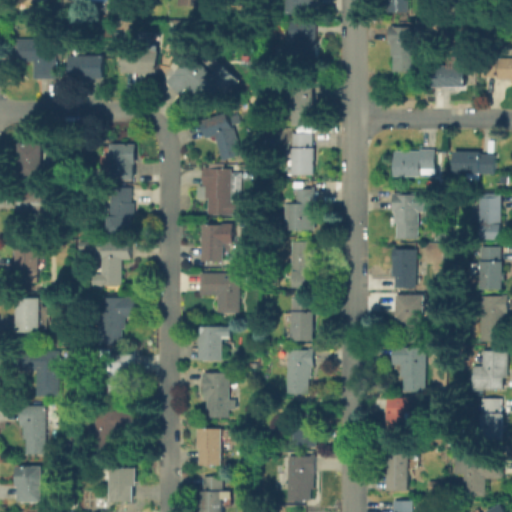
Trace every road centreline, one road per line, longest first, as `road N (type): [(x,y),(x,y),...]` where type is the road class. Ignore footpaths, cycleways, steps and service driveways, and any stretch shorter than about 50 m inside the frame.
road 1 (residential): [(0,105),(131,110),(152,121),(165,142),(168,511)]
road 2 (residential): [(353,0),(352,511)]
road 3 (residential): [(357,117),(511,119)]
